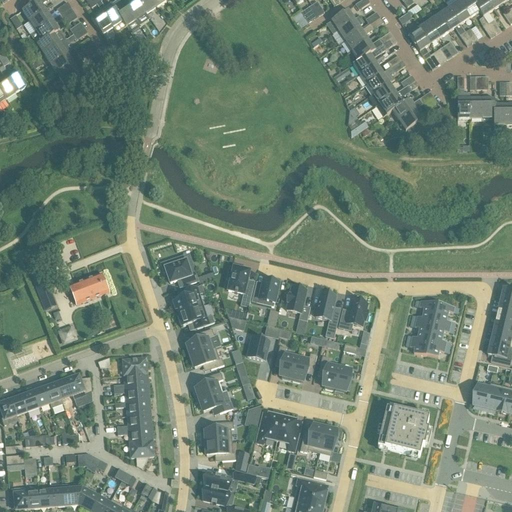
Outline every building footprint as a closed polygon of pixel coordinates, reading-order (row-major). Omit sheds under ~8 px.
[(40,0),(39,1),(22,12),(30,23),(47,12),(43,6),(50,2),(52,0),(40,0)] [(97,6),(93,0),(85,0),(92,9),(97,6)] [(102,13),(113,29),(122,24),(122,23),(115,11),(112,6),(106,10),(101,3),(102,2),(100,0),(93,0),(97,6),(102,13)] [(122,24),(126,29),(137,22),(122,0),(114,0),(120,8),(115,11),(122,23),(122,24)] [(147,15),(136,0),(131,0),(130,1),(129,0),(122,0),(137,22),(147,15)] [(157,8),(151,0),(136,0),(147,15),(157,8)] [(167,2),(165,0),(151,0),(157,8),(167,2)] [(359,12),(370,5),(367,0),(365,0),(356,7),(359,12)] [(411,0),(404,5),(407,9),(414,5),(411,0)] [(471,2),(472,1),(471,0),(462,0),(458,3),(470,20),(479,13),(471,2)] [(488,15),(493,12),(485,0),(473,0),(472,1),(471,2),(479,13),(482,19),(483,19),(495,37),(501,33),(494,22),(493,22),(490,17),(489,18),(488,15)] [(485,0),(493,12),(503,5),(499,0),(485,0)] [(312,7),(319,18),(324,14),(317,3),(312,7)] [(460,26),(470,20),(458,3),(448,10),(460,26)] [(67,4),(56,11),(60,17),(71,10),(67,4)] [(414,6),(403,13),(407,18),(418,11),(414,6)] [(312,7),(307,10),(314,21),(319,18),(312,7)] [(53,22),(36,33),(42,42),(42,43),(54,35),(55,35),(60,32),(56,26),(63,21),(64,22),(75,15),(71,10),(60,17),(53,22)] [(465,34),(460,26),(448,10),(438,16),(450,33),(456,29),(457,31),(456,32),(467,48),(472,45),(465,34)] [(338,33),(355,22),(348,11),(331,23),(338,33)] [(47,12),(30,23),(36,33),(53,22),(47,12)] [(91,19),(91,20),(102,37),(113,29),(102,13),(91,19)] [(511,18),(508,13),(503,16),(510,27),(511,25),(511,18)] [(369,27),(380,19),(377,14),(366,22),(369,27)] [(440,40),(450,33),(438,16),(428,23),(440,40)] [(300,20),(305,27),(309,25),(304,17),(300,20)] [(355,22),(338,33),(345,43),(362,32),(359,28),(362,26),(358,19),(354,21),(355,22)] [(373,32),(384,25),(380,19),(369,27),(373,32)] [(490,40),(495,37),(483,19),(482,19),(483,19),(480,21),(483,29),(490,40)] [(430,46),(440,40),(428,23),(419,30),(430,46)] [(74,37),(85,30),(81,24),(70,31),(74,37)] [(362,32),(345,43),(351,53),(368,41),(365,36),(366,35),(367,36),(373,32),(369,27),(362,32)] [(77,42),(88,35),(85,30),(74,37),(77,42)] [(408,37),(424,61),(430,58),(426,52),(425,52),(424,50),(430,46),(419,30),(408,37)] [(465,34),(472,45),(478,41),(470,31),(465,34)] [(368,41),(351,53),(357,62),(358,63),(369,55),(370,56),(376,52),(375,51),(382,47),(393,39),(390,34),(379,41),(372,46),(368,41)] [(42,42),(37,46),(44,57),(67,42),(67,41),(61,45),(55,35),(54,35),(42,43),(42,42)] [(357,62),(352,66),(359,77),(376,65),(373,60),(386,52),(392,48),(397,45),(393,39),(382,47),(375,51),(376,52),(370,56),(369,55),(358,63),(357,62)] [(67,42),(44,57),(51,67),(71,53),(67,47),(70,45),(67,42)] [(87,57),(98,50),(94,44),(83,51),(87,57)] [(445,48),(452,58),(458,55),(451,44),(445,48)] [(445,48),(440,51),(447,62),(452,58),(445,48)] [(90,62),(101,55),(98,50),(87,57),(90,62)] [(57,77),(80,61),(77,57),(75,58),(71,53),(51,67),(57,77)] [(391,70),(401,63),(398,58),(387,65),(391,70)] [(430,58),(424,61),(432,72),(437,68),(430,58)] [(0,60),(0,71),(4,78),(16,94),(26,87),(15,71),(9,75),(4,68),(5,68),(0,60)] [(80,61),(57,77),(64,87),(66,86),(67,88),(73,84),(71,82),(81,76),(77,69),(83,65),(80,61)] [(373,96),(390,85),(394,83),(391,78),(405,68),(401,63),(391,70),(383,75),(366,87),(373,96)] [(366,87),(383,75),(376,65),(359,77),(366,87)] [(347,71),(334,80),(337,84),(350,75),(347,71)] [(401,86),(398,88),(401,92),(404,90),(415,83),(411,77),(401,85),(401,86)] [(4,78),(0,80),(0,92),(6,101),(16,94),(4,78)] [(464,79),(457,79),(457,92),(457,121),(470,121),(469,100),(469,96),(464,96),(464,92),(464,79)] [(380,107),(376,109),(382,119),(386,116),(386,117),(392,113),(392,112),(403,105),(403,104),(400,100),(402,99),(402,100),(412,93),(419,88),(415,83),(404,90),(401,92),(397,95),(380,107)] [(397,95),(396,95),(390,85),(373,96),(380,107),(397,95)] [(403,105),(392,112),(392,113),(399,122),(416,111),(423,106),(434,99),(430,94),(425,97),(419,101),(414,105),(414,106),(413,107),(412,106),(408,100),(403,104),(403,105)] [(426,112),(437,104),(434,99),(423,106),(426,112)] [(470,121),(482,121),(481,100),(469,100),(470,121)] [(493,107),(494,107),(494,100),(481,100),(482,121),(493,121),(493,107)] [(493,127),(506,127),(505,107),(494,107),(493,107),(493,121),(493,127)] [(419,132),(419,128),(417,125),(422,121),(416,111),(399,122),(406,133),(408,131),(410,134),(413,136),(417,135),(419,132)] [(351,140),(368,128),(363,122),(350,131),(351,140)] [(37,259),(26,264),(45,312),(57,308),(50,290),(53,288),(46,268),(41,270),(37,259)] [(173,262),(161,266),(164,274),(166,274),(170,285),(182,281),(184,287),(180,289),(198,283),(195,274),(193,267),(188,269),(186,263),(174,267),(173,262)] [(248,282),(247,282),(249,273),(234,269),(232,278),(230,284),(228,293),(235,294),(235,295),(237,295),(243,296),(240,308),(249,310),(253,290),(246,288),(248,282)] [(109,294),(102,276),(70,288),(77,307),(109,294)] [(252,304),(274,309),(279,286),(268,283),(267,286),(263,286),(261,292),(255,291),(252,304)] [(178,312),(179,316),(204,308),(200,296),(204,295),(202,287),(185,293),(187,300),(173,304),(175,313),(178,312)] [(289,297),(287,305),(288,305),(287,313),(300,316),(299,322),(307,324),(310,310),(303,308),(306,293),(292,289),(290,297),(289,297)] [(503,291),(500,303),(511,305),(511,290),(511,292),(503,291)] [(329,323),(327,331),(336,333),(334,341),(330,340),(334,341),(336,333),(339,318),(332,316),(336,300),(321,296),(318,309),(316,309),(314,317),(316,318),(316,319),(329,323)] [(435,316),(438,306),(437,305),(437,308),(416,303),(415,309),(424,311),(423,316),(435,318),(435,316)] [(511,305),(500,303),(498,313),(511,316),(511,305)] [(367,307),(353,304),(350,317),(342,315),(339,330),(351,333),(353,326),(362,328),(363,321),(366,321),(367,315),(365,314),(367,307)] [(459,311),(438,306),(435,316),(447,319),(448,314),(458,316),(459,311)] [(207,319),(204,308),(179,316),(180,320),(178,321),(181,329),(195,324),(197,331),(214,325),(212,318),(207,319)] [(511,327),(511,316),(498,313),(495,324),(511,327)] [(433,326),(435,318),(423,316),(422,320),(413,318),(412,323),(433,328),(433,326)] [(446,323),(447,319),(435,316),(435,318),(433,326),(454,331),(455,326),(446,323)] [(431,336),(433,328),(412,323),(410,329),(420,331),(419,335),(430,338),(431,336)] [(511,339),(511,337),(511,327),(495,324),(493,334),(511,339)] [(453,336),(454,331),(433,326),(433,328),(431,336),(443,339),(444,334),(453,336)] [(190,358),(191,359),(216,350),(215,350),(213,351),(210,340),(214,339),(212,332),(199,336),(201,342),(187,347),(188,350),(186,350),(188,358),(190,358)] [(509,349),(511,339),(493,334),(491,345),(509,349)] [(429,346),(430,338),(419,335),(417,340),(408,338),(407,343),(428,348),(429,346)] [(441,343),(443,339),(431,336),(430,338),(429,346),(450,351),(451,345),(441,343)] [(252,340),(247,359),(265,363),(270,344),(252,340)] [(425,359),(428,348),(407,343),(406,348),(415,351),(414,356),(425,359)] [(506,361),(509,349),(491,345),(488,357),(506,361)] [(448,356),(450,351),(429,346),(428,348),(425,359),(426,359),(427,356),(438,359),(439,354),(448,356)] [(357,350),(345,347),(343,354),(355,357),(357,350)] [(292,381),(297,358),(285,355),(286,350),(280,349),(277,362),(283,363),(280,378),(283,379),(282,381),(290,383),(290,381),(292,381)] [(219,361),(216,350),(191,359),(195,371),(209,366),(211,372),(224,368),(222,361),(219,361)] [(309,360),(297,358),(292,381),(293,381),(292,383),(300,385),(301,383),(304,384),(307,369),(314,371),(317,357),(310,356),(309,360)] [(243,364),(241,357),(233,360),(236,367),(243,365),(243,364)] [(335,391),(340,368),(329,365),(330,360),(323,359),(319,372),(326,373),(322,388),(325,389),(325,391),(333,393),(333,391),(335,391)] [(98,364),(100,370),(110,370),(109,360),(98,364)] [(124,377),(147,375),(146,361),(123,363),(124,377)] [(340,368),(335,391),(347,394),(347,392),(349,392),(351,386),(349,386),(352,373),(340,370),(340,368)] [(147,375),(124,377),(125,391),(148,389),(147,375)] [(199,401),(199,403),(222,395),(222,394),(218,384),(223,382),(221,375),(208,380),(210,386),(195,391),(196,394),(195,394),(197,402),(199,401)] [(67,382),(74,402),(86,398),(85,396),(92,393),(91,380),(80,381),(79,378),(67,382)] [(250,386),(247,378),(240,381),(243,388),(250,386)] [(67,382),(56,386),(63,406),(74,402),(67,382)] [(484,411),(490,385),(488,390),(477,387),(472,408),(484,411)] [(496,413),(502,388),(490,385),(484,411),(496,413)] [(52,410),(63,406),(56,386),(44,390),(52,410)] [(255,400),(250,386),(243,388),(248,403),(255,400)] [(508,416),(511,397),(511,390),(502,388),(496,413),(508,416)] [(149,403),(148,389),(125,391),(126,405),(149,403)] [(50,406),(52,410),(44,390),(33,394),(39,410),(50,406)] [(227,393),(222,394),(222,395),(199,403),(203,414),(218,410),(220,416),(233,412),(230,405),(227,393)] [(27,414),(39,410),(33,394),(22,398),(27,414)] [(16,418),(27,414),(22,398),(10,402),(18,423),(18,422),(16,418)] [(4,428),(18,423),(10,402),(0,406),(0,410),(3,419),(1,420),(4,428)] [(126,405),(128,419),(150,417),(149,403),(126,405)] [(248,412),(245,428),(257,431),(262,408),(248,412)] [(426,431),(429,420),(387,410),(378,449),(420,459),(422,448),(425,449),(429,432),(426,431)] [(129,432),(151,430),(150,417),(128,419),(129,432)] [(282,420),(269,417),(266,430),(260,429),(256,445),(263,447),(265,440),(277,443),(282,420)] [(296,423),(282,420),(277,443),(289,446),(288,453),(295,455),(299,438),(293,437),(296,423)] [(206,444),(206,446),(232,444),(231,432),(234,431),(233,425),(220,425),(220,432),(205,433),(205,436),(203,436),(204,444),(206,444)] [(319,456),(325,430),(324,430),(324,428),(317,426),(316,428),(313,427),(310,442),(303,440),(300,454),(307,455),(307,453),(319,456)] [(326,430),(325,430),(319,456),(331,459),(336,441),(337,441),(339,435),(337,435),(337,433),(334,432),(335,430),(327,428),(326,430)] [(151,430),(129,432),(130,446),(152,444),(151,430)] [(152,444),(130,446),(131,460),(138,460),(139,464),(136,468),(142,471),(149,459),(154,458),(152,444)] [(233,456),(232,444),(206,446),(206,458),(222,457),(222,464),(236,463),(235,455),(233,456)] [(22,448),(5,449),(6,456),(23,454),(22,448)] [(248,467),(251,456),(239,454),(235,473),(236,474),(246,476),(248,467)] [(79,469),(87,468),(89,456),(78,457),(79,469)] [(89,456),(87,468),(86,471),(94,475),(101,463),(89,456)] [(24,466),(23,462),(23,457),(6,459),(7,467),(24,466)] [(268,481),(271,471),(259,468),(259,469),(248,467),(246,476),(255,478),(268,481)] [(315,473),(314,479),(326,482),(327,476),(315,473)] [(236,474),(234,482),(253,486),(255,478),(246,476),(236,474)] [(229,486),(230,480),(208,475),(204,489),(229,494),(235,496),(235,495),(227,493),(228,488),(229,488),(229,486)] [(297,488),(295,499),(324,506),(327,494),(313,491),(314,485),(298,481),(296,488),(297,488)] [(52,509),(63,508),(62,487),(50,488),(52,509)] [(62,487),(63,508),(78,507),(82,490),(68,491),(67,487),(62,487)] [(40,510),(52,509),(50,488),(49,488),(50,493),(38,494),(40,510)] [(26,490),(28,511),(40,510),(38,494),(38,489),(26,490)] [(228,500),(229,494),(204,489),(206,490),(203,503),(226,508),(227,502),(228,502),(228,500)] [(15,511),(21,511),(28,511),(26,490),(11,491),(12,500),(14,499),(15,511)] [(87,511),(92,511),(99,500),(82,490),(78,507),(87,511)] [(165,511),(168,496),(157,494),(153,501),(160,504),(159,511),(162,511),(165,511)] [(322,511),(324,506),(295,499),(292,511),(296,511),(322,511)] [(105,511),(112,501),(109,505),(99,500),(92,511),(105,511)] [(119,511),(122,507),(112,501),(105,511),(119,511)]
